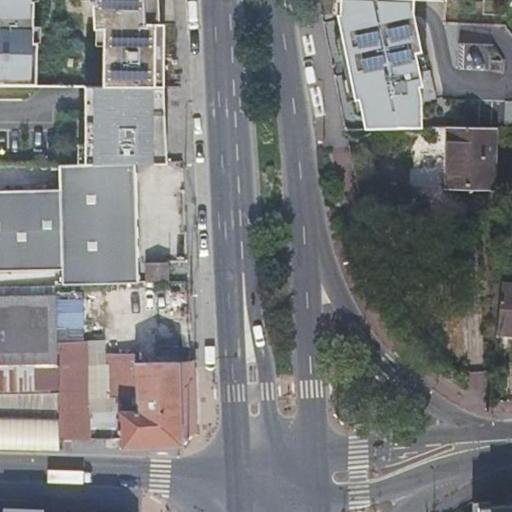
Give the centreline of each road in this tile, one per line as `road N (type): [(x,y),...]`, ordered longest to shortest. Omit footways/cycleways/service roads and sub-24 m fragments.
road 1 (primary): [(478,449),(359,330),(304,231)]
road 2 (primary): [(212,0),(227,259)]
road 3 (secondary): [(239,469),(0,466)]
road 4 (primary): [(318,465),(304,231)]
road 5 (primary): [(227,259),(250,297),(269,416),(318,465)]
road 6 (primary): [(304,231),(274,0)]
road 7 (primary): [(227,259),(239,469)]
road 8 (secondary): [(318,465),(478,449)]
